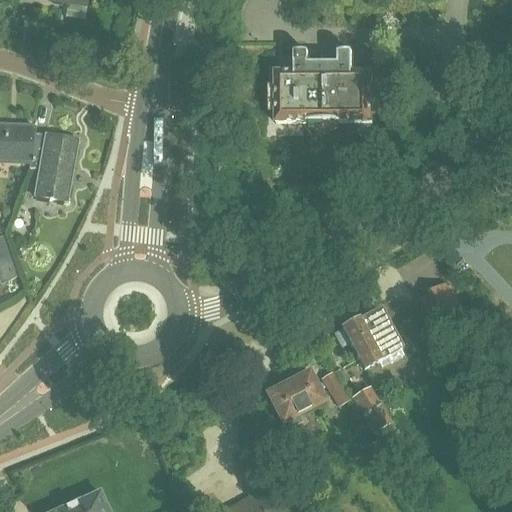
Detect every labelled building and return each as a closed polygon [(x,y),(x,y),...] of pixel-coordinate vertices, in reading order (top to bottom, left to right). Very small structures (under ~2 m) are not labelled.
[(37,0),(37,1),(67,6),(65,19),(84,22),(86,9),(87,9),(88,0),(37,0)] [(276,76),(277,126),(301,126),(301,56),(295,56),(296,76),(276,76)] [(301,56),(301,126),(324,125),(324,68),(309,68),(309,56),(301,56)] [(324,68),(324,125),(348,125),(348,56),(339,56),(339,68),(324,68)] [(348,56),(348,125),(372,125),(372,74),(352,74),(352,56),(348,56)] [(0,164),(29,165),(33,136),(33,129),(0,127),(0,164)] [(45,138),(33,136),(29,165),(28,169),(40,171),(35,197),(67,203),(77,142),(45,137),(45,138)] [(24,239),(19,237),(15,238),(13,243),(14,247),(18,249),(23,248),(25,243),(24,239)] [(0,238),(0,260),(14,259),(7,238),(0,238)] [(446,286),(419,301),(436,332),(463,318),(446,286)] [(349,345),(364,372),(378,365),(382,371),(404,359),(400,352),(401,352),(380,312),(359,324),(358,322),(342,331),(342,332),(334,337),(341,350),(349,345)] [(284,424),(288,433),(305,424),(301,415),(325,403),(309,373),(267,395),(282,425),(284,424)] [(321,381),(339,409),(350,401),(332,373),(321,381)] [(380,409),(368,389),(350,399),(366,426),(372,436),(389,425),(380,409)] [(347,419),(366,449),(375,443),(356,413),(347,419)] [(282,511),(272,490),(267,492),(254,466),(240,474),(252,499),(229,511),(228,511),(282,511)] [(107,511),(99,493),(57,511),(107,511)] [(205,511),(199,499),(183,506),(185,511),(205,511)]
